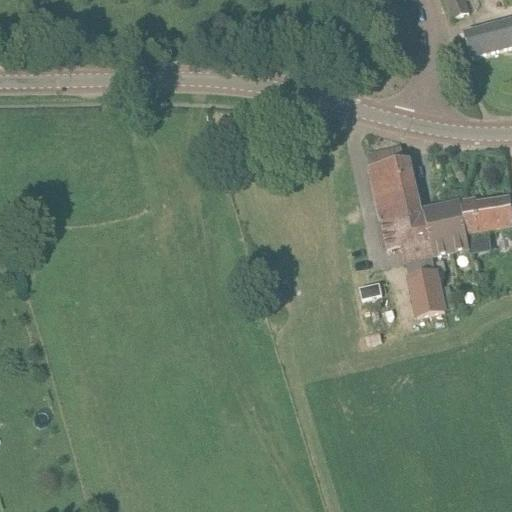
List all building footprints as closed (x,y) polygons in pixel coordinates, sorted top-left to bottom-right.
[(444,0),(453,22),(469,15),(463,0),(444,0)] [(511,25),(464,39),(470,63),(511,51),(511,25)] [(377,206),(415,196),(408,165),(403,166),(400,152),(367,159),(377,206)] [(433,261),(423,219),(420,220),(415,196),(377,206),(387,254),(402,251),(405,267),(425,262),(433,261)] [(511,232),(511,214),(510,204),(475,210),(475,204),(461,207),(466,241),(511,232)] [(469,254),(466,241),(461,207),(444,211),(440,212),(425,215),(426,219),(423,219),(433,261),(469,254)] [(434,265),(436,275),(446,273),(444,263),(434,265)] [(416,321),(444,316),(436,277),(408,282),(416,321)] [(359,292),(362,303),(381,299),(379,288),(359,292)]
